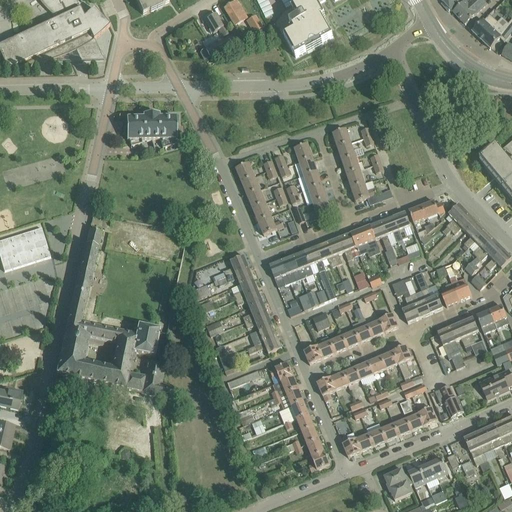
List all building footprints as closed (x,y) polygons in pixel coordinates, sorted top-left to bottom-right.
[(53,16),(58,20),(76,52),(81,62),(104,61),(95,41),(110,28),(94,10),(84,18),(75,0),(38,0),(40,3),(44,8),(48,12),(53,16)] [(135,0),(143,16),(150,12),(151,14),(163,8),(162,7),(169,3),(167,0),(135,0)] [(265,0),(255,0),(261,16),(270,13),(265,0)] [(279,27),(296,59),(307,53),(305,49),(320,41),(322,45),(334,38),(322,18),(325,17),(320,8),(319,5),(326,2),(324,0),(309,0),(285,14),(280,20),(284,28),(281,30),(279,27)] [(292,0),(280,0),(286,10),(295,4),(292,0)] [(440,0),(452,14),(466,0),(440,0)] [(465,3),(454,13),(466,26),(477,16),(488,6),(482,0),(474,0),(472,2),(468,6),(465,3)] [(225,10),(235,27),(247,20),(237,3),(233,6),(233,5),(225,10)] [(205,22),(210,31),(213,35),(220,31),(224,38),(228,35),(216,15),(205,22)] [(473,33),(491,50),(501,39),(501,38),(506,33),(511,37),(511,34),(511,21),(509,25),(502,19),(498,24),(490,16),(484,22),(473,33)] [(247,22),(255,34),(262,30),(255,18),(247,22)] [(76,52),(58,20),(6,44),(0,47),(0,55),(2,60),(0,60),(0,72),(15,70),(31,67),(46,63),(61,58),(76,52)] [(217,43),(210,47),(214,57),(236,45),(231,36),(217,43)] [(502,57),(511,62),(511,46),(509,45),(502,57)] [(144,119),(127,120),(127,142),(129,142),(131,149),(142,146),(142,141),(152,141),(154,152),(175,147),(175,141),(177,141),(177,119),(159,119),(159,116),(144,116),(144,119)] [(362,133),(365,140),(373,138),(370,130),(362,133)] [(333,136),(338,149),(351,145),(347,131),(333,136)] [(373,138),(365,140),(367,148),(375,146),(373,138)] [(511,144),(502,153),(497,147),(480,161),(511,199),(511,144)] [(351,145),(338,150),(343,163),(365,156),(362,149),(354,152),(351,145)] [(295,151),(300,164),(313,160),(308,146),(295,151)] [(371,160),(374,168),(382,165),(379,157),(371,160)] [(276,161),(279,170),(287,167),(284,158),(276,161)] [(343,163),(347,177),(361,172),(356,159),(343,163)] [(300,164),(305,178),(318,174),(313,160),(300,164)] [(264,166),(267,174),(275,171),(272,163),(264,166)] [(237,171),(242,184),(255,179),(250,165),(237,171)] [(382,165),(374,168),(376,175),(377,176),(385,173),(382,165)] [(287,167),(279,170),(283,180),(291,177),(287,167)] [(376,175),(374,168),(368,170),(371,177),(376,175)] [(275,171),(267,174),(270,182),(278,179),(275,171)] [(347,177),(352,190),(365,186),(361,172),(347,177)] [(305,178),(309,192),(322,187),(318,174),(305,178)] [(242,184),(248,197),(261,192),(255,179),(242,184)] [(365,186),(352,190),(357,204),(368,200),(370,200),(370,199),(377,197),(373,183),(365,186)] [(309,192),(314,206),(327,201),(322,187),(309,192)] [(295,188),(287,191),(290,198),(298,195),(295,188)] [(274,193),(277,201),(285,198),(282,190),(274,193)] [(248,197),(253,211),(266,205),(261,192),(248,197)] [(298,195),(290,198),(293,206),(301,203),(298,195)] [(370,200),(368,200),(370,208),(380,204),(377,197),(370,200)] [(285,198),(277,201),(280,208),(288,205),(285,198)] [(327,201),(314,206),(316,213),(309,215),(311,221),(318,219),(332,215),(327,201)] [(435,203),(422,208),(427,220),(439,216),(441,219),(446,214),(442,205),(436,207),(435,203)] [(253,211),(259,224),(272,219),(266,205),(253,211)] [(447,228),(452,233),(469,216),(460,206),(449,217),(454,222),(447,228)] [(427,220),(422,208),(409,213),(414,225),(427,220)] [(295,212),(300,225),(306,223),(302,210),(295,212)] [(406,215),(394,219),(403,242),(408,240),(405,231),(411,228),(406,215)] [(272,219),(259,224),(264,238),(277,232),(285,229),(279,216),(272,219)] [(463,230),(467,235),(478,225),(469,216),(452,233),(456,237),(463,230)] [(394,219),(382,224),(387,237),(388,237),(393,235),(397,244),(398,243),(400,247),(404,245),(403,242),(394,219)] [(387,237),(382,224),(371,228),(376,242),(382,239),(387,253),(386,254),(391,267),(393,267),(397,265),(398,264),(397,261),(391,246),(388,237),(387,237)] [(425,228),(426,232),(428,236),(435,230),(434,225),(425,228)] [(470,250),(476,244),(486,234),(478,225),(467,235),(472,240),(465,247),(469,251),(470,250)] [(352,236),(357,249),(360,257),(369,254),(371,259),(381,255),(376,242),(371,228),(352,236)] [(51,259),(42,230),(0,242),(0,257),(5,273),(40,262),(51,259)] [(102,234),(90,231),(57,376),(171,402),(172,387),(162,386),(166,368),(148,364),(144,381),(129,377),(134,356),(155,360),(160,333),(138,328),(136,338),(81,325),(102,234)] [(428,236),(426,232),(418,235),(421,242),(428,236)] [(473,255),(478,260),(495,243),(486,234),(476,244),(470,250),(474,254),(473,255)] [(352,236),(341,240),(345,254),(349,263),(352,262),(354,261),(351,252),(357,249),(352,236)] [(341,240),(329,245),(338,267),(343,265),(339,256),(345,254),(341,240)] [(495,243),(478,260),(466,271),(473,277),(480,271),(477,268),(481,263),(482,264),(489,257),(493,261),(493,262),(504,251),(495,243)] [(329,245),(317,249),(322,263),(328,260),(332,269),(333,269),(338,267),(329,245)] [(317,249),(305,254),(310,267),(316,265),(320,274),(326,271),(322,263),(317,249)] [(421,257),(419,251),(408,256),(409,257),(410,261),(421,257)] [(511,260),(511,259),(504,251),(493,262),(487,269),(490,273),(497,266),(502,271),(511,260)] [(314,276),(312,270),(310,267),(305,254),(294,258),(303,281),(314,276)] [(409,257),(397,261),(398,264),(399,266),(410,262),(410,261),(409,257)] [(218,282),(218,283),(232,277),(249,269),(245,258),(231,263),(234,270),(225,274),(221,275),(221,276),(223,280),(218,282)] [(297,283),(303,281),(294,258),(282,263),(288,276),(291,285),(297,283)] [(288,276),(282,263),(270,268),(275,281),(279,290),(291,286),(291,285),(288,276)] [(239,281),(241,287),(254,281),(249,269),(232,277),(218,283),(221,288),(239,281)] [(441,279),(448,275),(446,269),(438,272),(441,279)] [(320,274),(319,274),(330,302),(337,300),(326,271),(320,274)] [(454,273),(448,275),(452,285),(460,304),(472,299),(465,280),(458,283),(456,278),(454,273)] [(416,277),(422,292),(429,290),(422,274),(416,277)] [(367,283),(364,275),(354,278),(360,292),(372,287),(370,282),(367,283)] [(372,287),(373,289),(383,285),(380,276),(369,280),(370,282),(372,287)] [(472,284),(480,292),(486,286),(478,278),(472,284)] [(354,293),(349,280),(343,282),(348,295),(354,293)] [(234,296),(237,302),(259,293),(254,281),(241,287),(243,292),(234,296)] [(420,321),(404,282),(393,287),(399,299),(405,297),(410,309),(403,312),(408,325),(420,321)] [(344,285),(337,287),(340,293),(346,291),(344,285)] [(452,285),(446,288),(448,295),(442,297),(447,309),(460,304),(452,285)] [(208,287),(194,294),(197,303),(212,297),(208,287)] [(426,302),(432,316),(444,311),(438,298),(440,297),(436,287),(429,290),(422,292),(422,293),(426,302)] [(248,303),(250,310),(264,304),(259,293),(237,302),(239,306),(248,303)] [(308,295),(314,309),(320,307),(314,293),(308,295)] [(422,293),(411,298),(420,320),(432,316),(426,302),(422,293)] [(299,299),(305,313),(314,309),(308,295),(299,299)] [(372,302),(370,295),(364,298),(366,304),(372,302)] [(503,300),(510,315),(511,312),(511,297),(508,295),(503,300)] [(296,301),(290,304),(292,309),(298,307),(296,301)] [(215,310),(213,304),(200,309),(202,316),(215,310)] [(253,315),(243,319),(245,324),(268,316),(264,304),(250,310),(253,315)] [(345,306),(347,312),(353,310),(350,304),(345,306)] [(339,309),(341,315),(347,312),(345,306),(339,309)] [(288,312),(291,319),(302,315),(299,307),(288,312)] [(502,308),(490,313),(497,331),(510,325),(502,308)] [(353,327),(356,333),(361,345),(374,340),(366,322),(360,310),(354,312),(359,324),(353,327)] [(497,331),(490,313),(477,318),(484,336),(492,333),(497,331)] [(326,315),(320,318),(325,330),(332,327),(326,315)] [(257,326),(260,333),(273,327),(268,316),(239,327),(235,329),(237,334),(257,326)] [(394,316),(381,322),(386,335),(399,330),(394,316)] [(379,317),(366,322),(374,340),(386,335),(381,322),(379,317)] [(325,330),(320,318),(314,320),(319,333),(325,330)] [(473,320),(462,325),(471,347),(472,347),(474,351),(476,357),(487,352),(483,342),(477,345),(473,336),(479,333),(473,320)] [(206,328),(211,338),(224,332),(220,322),(206,328)] [(305,324),(298,327),(301,337),(309,334),(305,324)] [(462,325),(450,330),(456,343),(462,340),(466,349),(471,347),(462,325)] [(254,343),(255,348),(278,339),(273,327),(260,333),(262,339),(253,342),(254,343)] [(456,343),(450,330),(438,335),(444,348),(448,357),(449,362),(453,360),(462,357),(460,352),(456,343)] [(356,333),(343,338),(348,350),(361,345),(356,333)] [(432,338),(438,352),(441,351),(444,357),(445,356),(437,336),(432,338)] [(343,338),(330,343),(335,356),(348,350),(343,338)] [(278,339),(255,348),(250,350),(247,351),(250,356),(258,353),(266,350),(269,356),(283,351),(278,339)] [(318,348),(317,348),(323,361),(335,356),(330,343),(328,339),(321,342),(323,346),(318,348)] [(323,361),(317,348),(311,351),(307,341),(301,343),(305,354),(310,367),(323,361)] [(228,357),(224,348),(216,351),(220,360),(228,357)] [(394,353),(399,366),(405,380),(412,377),(407,363),(412,361),(407,348),(394,353)] [(510,363),(506,352),(494,357),(498,368),(503,366),(510,363)] [(394,354),(382,359),(386,371),(399,365),(399,366),(394,353),(394,354)] [(233,357),(221,362),(227,377),(240,372),(238,367),(236,367),(232,358),(233,358),(233,357)] [(462,357),(453,360),(458,372),(467,368),(462,357)] [(382,359),(369,364),(374,376),(386,371),(382,359)] [(369,364),(356,370),(361,381),(374,376),(369,364)] [(282,383),(294,378),(289,365),(276,370),(270,373),(275,386),(282,383)] [(356,370),(343,375),(348,387),(349,386),(351,392),(358,390),(361,397),(367,395),(363,386),(361,381),(356,370)] [(228,384),(230,391),(261,379),(259,372),(228,384)] [(508,388),(511,386),(511,378),(509,372),(480,385),(488,402),(509,392),(508,388)] [(331,380),(336,393),(337,392),(336,392),(348,387),(343,375),(331,380)] [(421,377),(407,383),(409,389),(423,383),(421,377)] [(281,398),(299,391),(294,379),(294,378),(282,383),(275,386),(273,387),(275,394),(279,393),(281,398)] [(336,393),(331,380),(318,385),(323,398),(324,398),(328,409),(335,407),(330,395),(336,393)] [(409,389),(407,383),(401,386),(403,392),(409,389)] [(425,386),(411,392),(413,398),(427,392),(425,386)] [(451,388),(441,392),(447,404),(445,405),(452,420),(464,415),(458,400),(456,400),(451,388)] [(0,407),(18,412),(19,412),(16,411),(18,405),(20,405),(22,395),(6,391),(5,395),(0,393),(0,407)] [(292,408),(304,404),(299,391),(281,398),(284,404),(281,405),(284,412),(292,408)] [(387,391),(381,393),(384,399),(390,397),(387,391)] [(413,398),(411,392),(404,395),(407,401),(413,398)] [(384,399),(381,393),(375,396),(378,402),(384,399)] [(281,398),(275,400),(277,407),(281,405),(284,404),(281,398)] [(391,400),(385,403),(387,409),(393,406),(391,400)] [(362,401),(356,404),(359,410),(364,407),(362,401)] [(409,402),(401,406),(405,416),(413,413),(409,402)] [(387,409),(385,403),(379,405),(382,411),(387,409)] [(297,421),(309,416),(304,404),(292,408),(295,414),(287,417),(287,418),(282,420),(282,421),(277,423),(279,429),(297,421)] [(359,410),(356,404),(350,406),(352,412),(359,410)] [(417,410),(420,415),(425,428),(438,423),(437,421),(430,404),(417,410)] [(366,411),(360,413),(362,419),(368,416),(366,411)] [(362,419),(360,413),(354,416),(356,422),(362,419)] [(420,416),(407,421),(412,433),(424,428),(425,429),(425,428),(420,415),(419,415),(420,416)] [(241,421),(244,428),(255,424),(252,416),(241,421)] [(303,434),(314,429),(309,416),(297,421),(303,434)] [(407,421),(394,426),(399,438),(412,433),(407,421)] [(256,436),(264,433),(260,422),(252,425),(256,436)] [(511,437),(505,422),(495,427),(504,447),(511,443),(511,437)] [(293,429),(291,424),(285,426),(287,432),(293,429)] [(0,449),(9,451),(15,429),(0,425),(0,449)] [(394,426),(382,431),(387,443),(399,438),(394,426)] [(495,427),(485,431),(494,451),(504,447),(495,427)] [(308,446),(320,442),(314,429),(303,434),(308,446)] [(382,431),(369,436),(374,449),(387,443),(382,431)] [(485,431),(475,436),(484,456),(494,451),(485,431)] [(356,441),(361,454),(362,454),(374,449),(369,436),(357,441),(356,441)] [(484,456),(475,436),(465,440),(471,454),(474,460),(484,456)] [(361,454),(356,441),(350,443),(348,438),(342,441),(344,446),(343,446),(349,459),(361,454)] [(308,446),(313,459),(325,454),(320,442),(308,446)] [(289,454),(295,452),(301,449),(298,443),(286,448),(289,454)] [(253,453),(256,459),(268,454),(265,448),(253,453)] [(313,459),(315,466),(309,468),(312,474),(317,472),(318,472),(331,467),(325,454),(313,459)] [(448,460),(453,470),(460,467),(455,456),(448,460)] [(442,460),(431,465),(438,480),(449,475),(442,460)] [(462,467),(466,474),(474,470),(471,463),(462,467)] [(487,463),(481,466),(481,467),(485,475),(491,472),(487,463)] [(431,465),(420,470),(427,485),(438,480),(431,465)] [(405,478),(408,483),(410,488),(414,486),(416,490),(427,485),(420,470),(409,475),(409,476),(405,478)] [(390,486),(392,490),(408,483),(405,478),(402,471),(385,479),(388,487),(390,486)] [(408,483),(392,490),(394,494),(392,495),(396,503),(413,495),(410,488),(408,483)] [(458,483),(452,486),(457,497),(462,495),(463,494),(458,483)] [(432,499),(434,505),(435,507),(446,502),(442,493),(431,497),(432,499)] [(462,495),(459,496),(460,498),(455,500),(460,511),(469,507),(464,496),(463,497),(462,495)]
